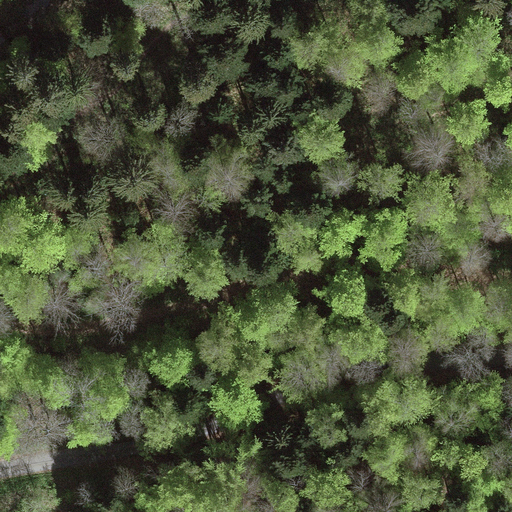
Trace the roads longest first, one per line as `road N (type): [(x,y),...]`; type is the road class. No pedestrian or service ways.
road 1 (unclassified): [(511,356),(330,376),(228,421),(0,467)]
road 2 (track): [(511,279),(347,262),(148,314),(82,325),(0,323)]
road 3 (track): [(220,0),(153,39),(68,135),(35,145),(0,143)]
